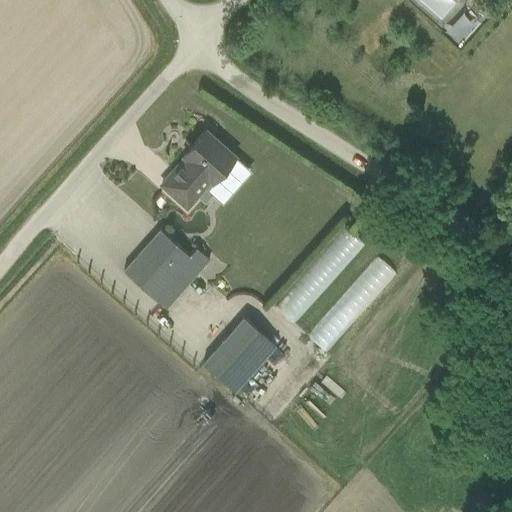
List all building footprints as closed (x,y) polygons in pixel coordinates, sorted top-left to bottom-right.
[(212,182),(212,183),(236,156),(206,129),(183,155),(185,157),(162,184),(189,208),(212,182)] [(364,245),(345,228),(276,307),(294,323),(364,245)] [(190,254),(161,229),(124,270),(167,308),(210,259),(196,247),(190,254)] [(307,334),(325,350),(395,273),(377,257),(307,334)] [(277,344),(243,315),(203,362),(235,391),(277,344)] [(480,435),(511,419),(511,410),(510,407),(475,425),(480,435)]
